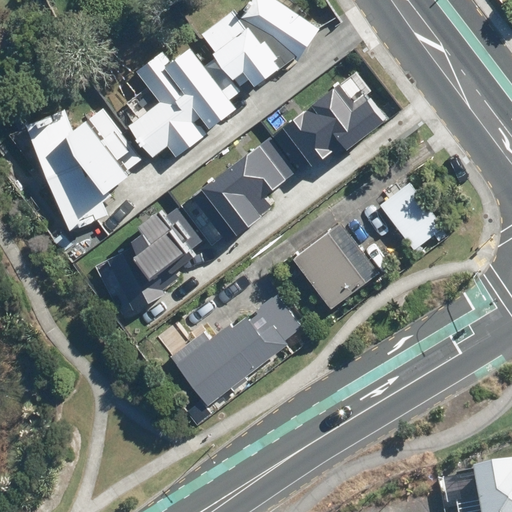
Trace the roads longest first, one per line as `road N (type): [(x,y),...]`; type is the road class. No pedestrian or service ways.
road 1 (residential): [(175,511),(511,298)]
road 2 (residential): [(511,328),(224,511)]
road 3 (secondary): [(420,0),(511,125)]
